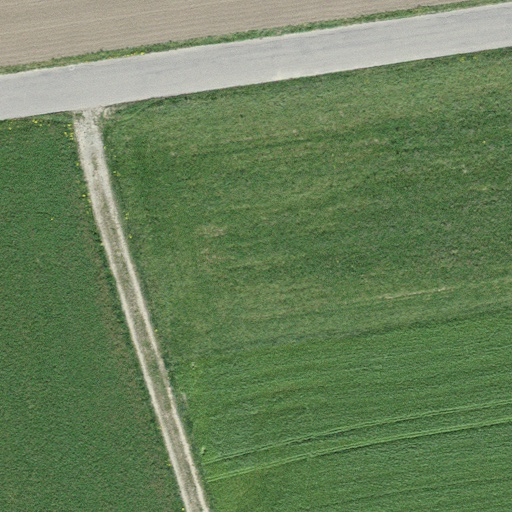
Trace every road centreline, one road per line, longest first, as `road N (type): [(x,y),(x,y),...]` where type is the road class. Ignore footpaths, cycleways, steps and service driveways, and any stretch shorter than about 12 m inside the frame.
road 1 (tertiary): [(511,25),(0,98)]
road 2 (track): [(67,89),(199,511)]
